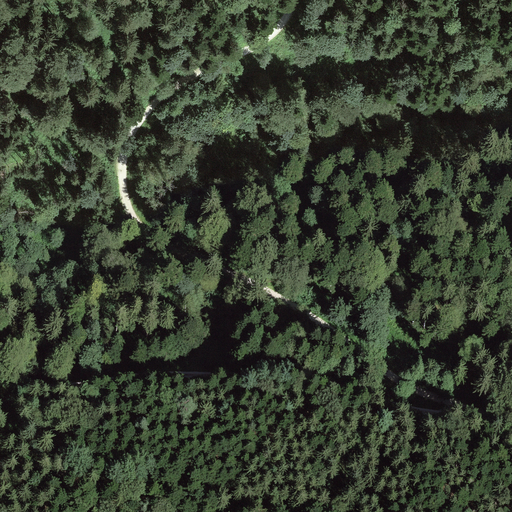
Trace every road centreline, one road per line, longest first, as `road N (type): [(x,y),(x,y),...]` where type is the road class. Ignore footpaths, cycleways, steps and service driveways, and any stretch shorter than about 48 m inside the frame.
road 1 (track): [(470,416),(383,372),(279,295),(147,236),(131,212),(124,148),(140,115),(202,70),(254,46),(292,0)]
road 2 (track): [(0,379),(54,384),(263,372),(470,416)]
